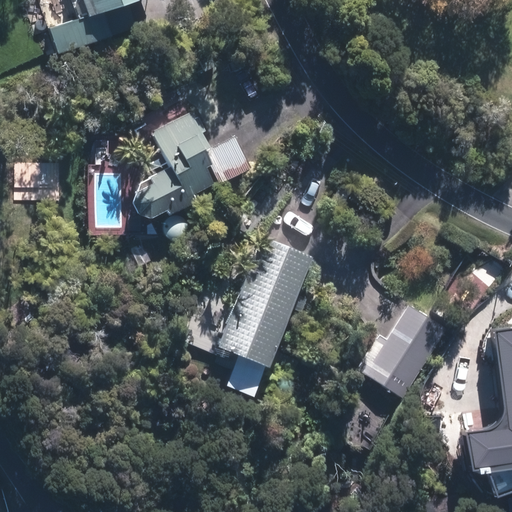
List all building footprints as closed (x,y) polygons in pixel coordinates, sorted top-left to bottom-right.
[(74,0),(83,25),(152,0),(74,0)] [(214,150),(194,114),(156,135),(173,168),(153,179),(157,187),(140,196),(136,209),(142,220),(155,224),(171,215),(174,220),(258,174),(238,136),(214,150)] [(273,374),(316,261),(264,242),(221,354),(273,374)] [(475,284),(475,273),(465,273),(465,284),(475,284)] [(405,400),(449,330),(411,306),(389,342),(379,335),(358,371),(405,400)] [(511,361),(487,366),(504,466),(511,464),(511,361)]
